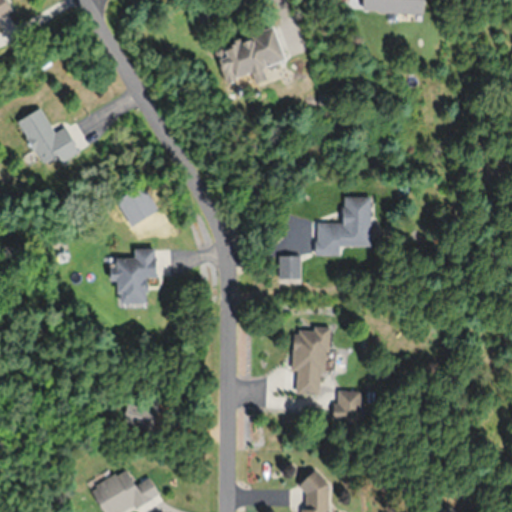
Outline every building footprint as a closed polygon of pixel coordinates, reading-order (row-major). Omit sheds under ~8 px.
[(0,0),(0,15),(10,10),(5,0),(0,0)] [(213,47),(225,81),(252,72),(255,81),(266,78),(262,67),(285,59),(273,26),(213,47)] [(53,131),(41,107),(18,119),(42,168),(78,150),(65,125),(53,131)] [(370,246),(371,196),(343,195),(343,222),(317,221),(316,254),(339,254),(339,245),(370,246)] [(146,277),(156,277),(155,247),(134,248),(134,257),(115,257),(116,268),(110,268),(111,279),(118,279),(119,302),(146,302),(146,277)] [(278,255),(278,278),(300,278),(300,255),(278,255)] [(292,370),(297,370),(296,392),(318,394),(320,372),(327,372),(329,328),(294,327),(292,370)] [(360,421),(360,391),(335,391),(335,421),(360,421)] [(150,478),(135,486),(126,469),(91,488),(103,511),(125,511),(158,495),(150,478)] [(327,511),(327,477),(304,477),(304,510),(298,510),(297,511),(327,511)] [(455,511),(445,503),(437,511),(455,511)]
